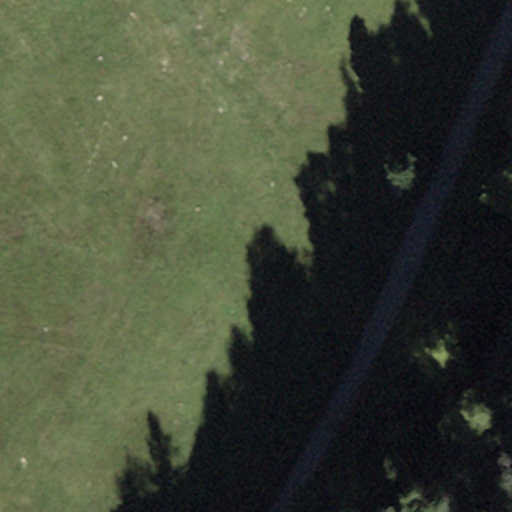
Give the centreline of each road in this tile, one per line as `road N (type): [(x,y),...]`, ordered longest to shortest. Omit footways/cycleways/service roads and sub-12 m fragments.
road 1 (track): [(511,24),(399,286),(278,511)]
road 2 (track): [(178,0),(399,286)]
